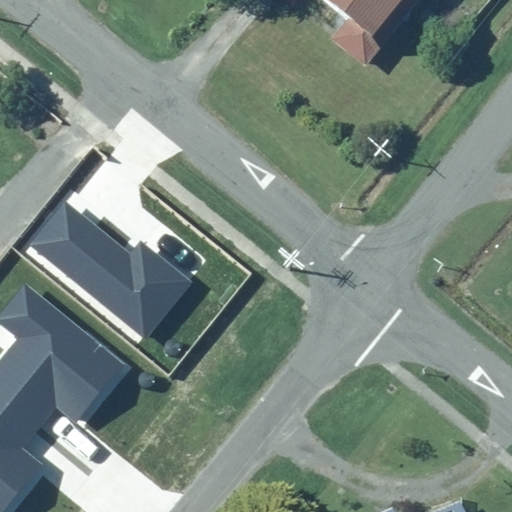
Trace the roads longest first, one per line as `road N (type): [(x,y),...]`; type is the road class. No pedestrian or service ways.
road 1 (residential): [(29,0),(378,286)]
road 2 (residential): [(378,286),(191,511)]
road 3 (residential): [(511,108),(378,286)]
road 4 (residential): [(378,286),(511,397)]
